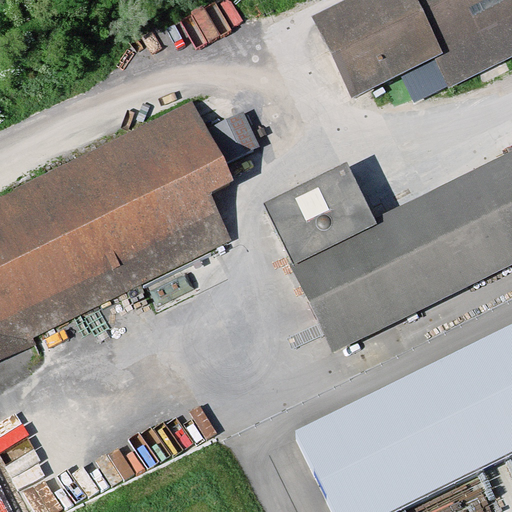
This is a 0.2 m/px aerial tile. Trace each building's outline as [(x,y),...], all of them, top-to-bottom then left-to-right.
[(511,0),(365,0),(329,17),(370,102),(511,33),(511,0)] [(189,92),(0,180),(0,372),(37,356),(31,342),(232,247),(209,197),(234,186),(189,92)] [(347,171),(264,211),(331,346),(511,257),(511,157),(374,225),(347,171)] [(433,303),(438,317),(511,287),(511,275),(510,272),(433,303)] [(511,335),(294,442),(328,511),(421,511),(511,468),(511,335)] [(32,404),(61,406),(61,380),(33,379),(32,404)]
